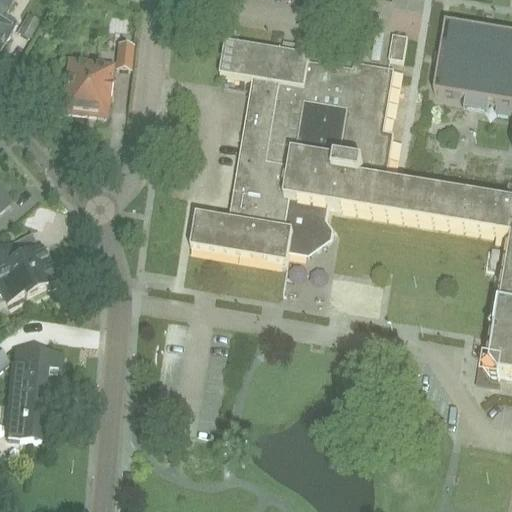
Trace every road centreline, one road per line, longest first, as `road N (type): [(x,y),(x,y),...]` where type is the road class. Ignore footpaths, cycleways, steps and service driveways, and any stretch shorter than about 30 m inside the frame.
road 1 (residential): [(202,315),(427,351),(478,434)]
road 2 (residential): [(100,216),(139,156),(158,0)]
road 3 (residential): [(104,511),(118,303)]
road 4 (residential): [(358,25),(170,0)]
road 5 (unknown): [(184,413),(285,383),(299,347),(293,330)]
road 6 (residential): [(100,216),(46,134),(0,92)]
road 7 (residential): [(202,315),(179,440)]
